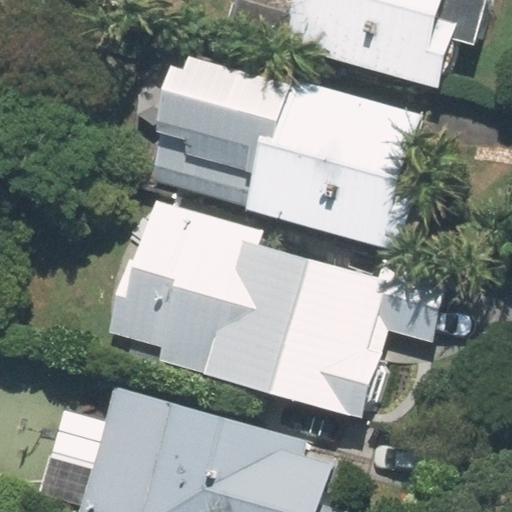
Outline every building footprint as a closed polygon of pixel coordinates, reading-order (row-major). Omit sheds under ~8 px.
[(62,0),(9,0),(7,10),(58,21),(62,0)] [(506,0),(323,0),(309,49),(448,88),(462,92),(476,42),(493,47),(506,0)] [(321,89),(307,85),(206,56),(171,181),(272,210),(271,213),(285,217),(406,251),(423,255),(441,192),(424,187),(444,118),(323,84),(321,89)] [(175,204),(158,264),(149,262),(129,335),(137,338),(181,350),(178,363),(383,420),(401,356),(397,354),(403,333),(447,345),(465,279),(421,267),(400,261),(396,278),(278,246),(281,233),(219,216),(175,204)] [(119,447),(113,468),(70,456),(59,494),(102,506),(100,511),(347,511),(343,511),(356,464),(326,455),(329,445),(135,390),(133,400),(119,447)]
